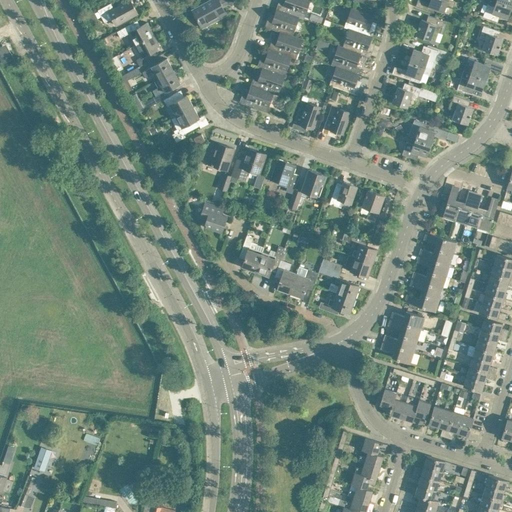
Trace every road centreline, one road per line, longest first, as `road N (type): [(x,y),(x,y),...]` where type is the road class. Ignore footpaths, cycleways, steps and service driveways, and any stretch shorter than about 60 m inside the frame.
road 1 (tertiary): [(10,0),(183,320),(208,382)]
road 2 (tertiary): [(224,368),(33,0)]
road 3 (residential): [(337,343),(328,323),(261,299),(227,265),(239,220)]
road 4 (residential): [(337,343),(370,315),(386,286),(421,188)]
road 5 (residential): [(349,163),(394,29),(394,0)]
road 6 (residential): [(349,163),(249,128),(204,85)]
road 7 (tertiary): [(208,382),(214,454),(206,511)]
road 8 (tertiary): [(232,511),(237,466),(229,386)]
